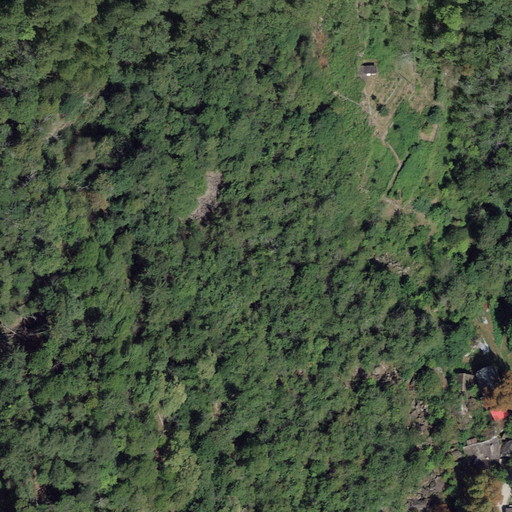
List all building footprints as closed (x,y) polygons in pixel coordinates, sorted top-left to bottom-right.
[(376,67),(359,67),(359,75),(376,74),(376,67)] [(443,367),(429,369),(431,381),(445,379),(443,367)] [(494,368),(475,374),(482,394),(500,388),(494,368)] [(473,393),(474,378),(453,376),(451,391),(473,393)] [(494,396),(478,399),(481,411),(496,408),(494,396)] [(508,417),(504,407),(490,413),(494,424),(508,417)] [(499,460),(497,439),(470,446),(475,475),(496,472),(499,460)]
